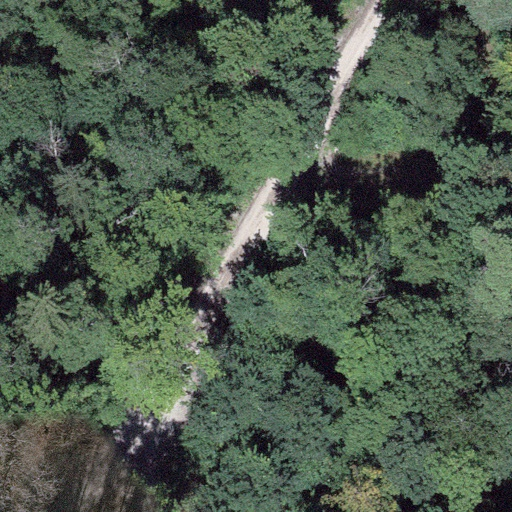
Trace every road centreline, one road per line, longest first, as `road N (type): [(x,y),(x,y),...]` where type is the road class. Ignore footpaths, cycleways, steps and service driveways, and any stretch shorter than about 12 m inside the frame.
road 1 (unclassified): [(63,511),(138,412),(392,0)]
road 2 (track): [(280,175),(511,170)]
road 3 (track): [(511,125),(477,30),(476,0)]
